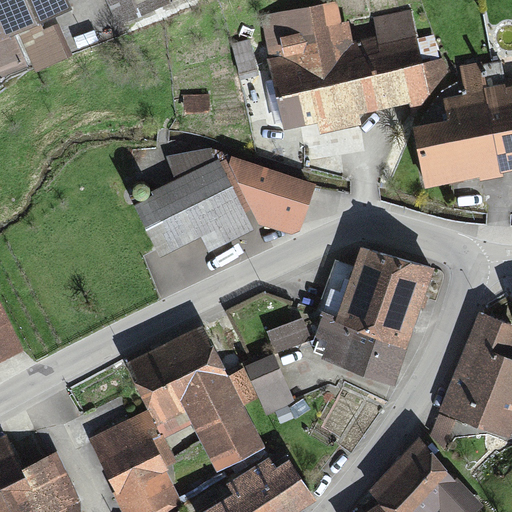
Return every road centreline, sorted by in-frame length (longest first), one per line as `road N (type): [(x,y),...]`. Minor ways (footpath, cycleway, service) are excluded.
road 1 (tertiary): [(0,402),(345,228),(393,229),(466,263)]
road 2 (tertiary): [(326,511),(391,433),(437,358),(466,263)]
